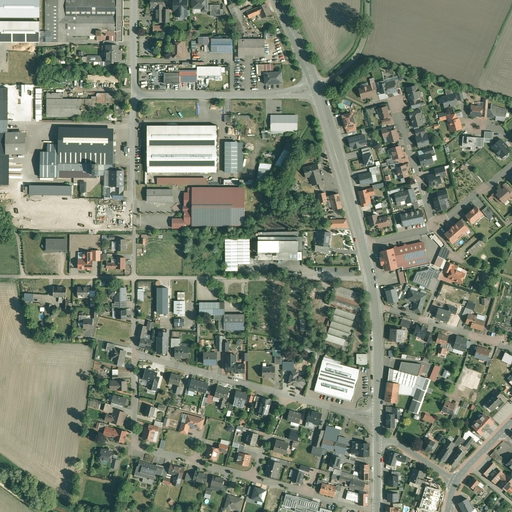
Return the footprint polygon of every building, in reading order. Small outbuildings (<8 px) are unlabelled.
[(41,0),(0,0),(0,17),(41,17),(41,0)] [(45,0),(46,32),(46,42),(66,42),(66,36),(69,36),(109,36),(116,36),(116,41),(121,41),(121,0),(45,0)] [(186,0),(173,0),(174,11),(176,11),(176,16),(181,16),(182,16),(187,16),(186,0)] [(207,0),(192,0),(193,8),(202,8),(202,11),(210,11),(210,16),(224,16),(224,9),(220,9),(220,5),(211,5),(210,5),(207,5),(207,0)] [(252,6),(240,11),(236,2),(228,6),(241,34),(249,30),(242,14),(246,12),(253,9),(252,6)] [(266,3),(257,7),(260,13),(261,15),(258,16),(259,18),(262,18),(271,14),(266,3)] [(157,7),(156,22),(169,22),(170,10),(162,10),(162,7),(157,7)] [(253,9),(246,12),(249,18),(260,13),(257,7),(253,9)] [(40,22),(0,21),(0,41),(46,42),(46,32),(40,31),(40,22)] [(181,39),(174,39),(174,43),(172,43),(172,56),(182,56),(182,43),(181,43),(181,39)] [(222,40),(212,40),(212,52),(232,52),(232,40),(226,40),(222,40)] [(264,40),(239,40),(239,58),(244,58),(244,55),(264,55),(264,40)] [(109,41),(104,41),(104,46),(102,46),(102,51),(104,51),(103,57),(106,57),(106,60),(106,62),(106,66),(113,66),(113,61),(121,61),(121,54),(116,54),(116,51),(118,51),(118,46),(114,46),(114,41),(109,41)] [(264,64),(256,65),(257,72),(257,77),(264,76),(264,74),(264,64)] [(197,70),(169,70),(169,73),(164,73),(164,84),(180,84),(180,82),(197,82),(197,73),(197,72),(197,70)] [(264,74),(264,76),(265,85),(282,84),(281,73),(264,74)] [(394,81),(385,84),(387,94),(397,91),(396,89),(394,81)] [(370,86),(359,89),(361,98),(372,95),(371,91),(370,86)] [(416,86),(407,88),(408,93),(408,95),(409,95),(410,100),(411,102),(417,101),(416,98),(419,97),(418,93),(419,93),(419,92),(419,90),(418,89),(417,89),(416,86)] [(0,120),(8,120),(8,89),(0,88),(0,120)] [(462,91),(455,90),(458,100),(464,98),(462,91)] [(113,93),(98,93),(97,94),(97,97),(97,104),(105,104),(106,96),(114,96),(114,94),(113,93)] [(454,95),(446,97),(446,98),(442,99),(445,108),(453,105),(455,103),(454,102),(456,102),(454,95)] [(122,98),(114,98),(114,96),(106,96),(105,104),(109,104),(109,105),(110,105),(110,104),(114,104),(114,117),(117,117),(122,117),(122,114),(123,114),(123,105),(122,105),(122,98)] [(47,99),(47,117),(82,117),(82,112),(87,112),(87,107),(97,107),(97,104),(97,97),(92,97),(92,99),(63,99),(47,99)] [(417,101),(411,102),(411,103),(412,109),(421,106),(419,100),(417,101)] [(507,110),(491,104),(490,110),(490,117),(490,118),(494,118),(494,116),(495,116),(495,121),(504,121),(507,110)] [(482,107),(471,106),(470,115),(481,116),(482,107)] [(386,107),(377,109),(379,116),(380,119),(381,118),(389,116),(386,107)] [(353,113),(342,116),(346,129),(356,126),(353,113)] [(455,113),(447,115),(448,122),(449,122),(449,121),(457,119),(455,113)] [(297,116),(271,115),(271,131),(297,131),(297,130),(297,116)] [(420,115),(411,118),(413,127),(422,125),(420,115)] [(457,119),(449,121),(449,122),(451,126),(449,127),(450,132),(461,129),(458,119),(457,119)] [(0,120),(0,184),(6,184),(6,155),(6,134),(8,134),(8,120),(0,120)] [(217,126),(147,126),(147,147),(147,173),(217,172),(217,126)] [(390,126),(381,129),(383,135),(386,134),(385,133),(391,131),(390,126)] [(114,133),(69,132),(69,129),(64,129),(61,129),(59,129),(59,144),(47,143),(47,151),(58,151),(58,164),(93,164),(93,175),(98,175),(98,164),(106,165),(106,166),(106,174),(108,174),(108,164),(113,164),(114,133)] [(391,131),(385,133),(386,134),(386,136),(387,136),(389,142),(393,141),(394,142),(396,141),(396,140),(398,140),(396,130),(391,131)] [(8,134),(6,134),(6,155),(25,155),(25,134),(8,134)] [(347,139),(350,149),(353,148),(353,150),(360,148),(360,146),(367,145),(364,134),(347,139)] [(423,134),(418,135),(419,137),(416,138),(418,147),(419,147),(424,146),(423,145),(424,145),(424,144),(429,143),(427,135),(424,136),(423,134)] [(462,137),(462,147),(470,148),(470,151),(475,152),(476,138),(462,137)] [(500,140),(491,148),(501,159),(510,152),(500,140)] [(237,142),(225,142),(225,172),(237,172),(237,170),(237,143),(237,142)] [(400,146),(391,149),(393,158),(394,159),(396,159),(403,157),(400,146)] [(281,168),(290,152),(284,149),(275,165),(281,168)] [(58,177),(58,174),(58,164),(58,151),(47,151),(41,151),(41,177),(58,177)] [(425,156),(419,158),(422,167),(433,163),(431,154),(425,156)] [(364,167),(374,165),(371,155),(362,157),(364,167)] [(271,176),(272,164),(259,163),(258,181),(266,181),(266,175),(271,176)] [(93,164),(58,164),(58,174),(93,175),(93,164)] [(106,165),(98,164),(98,175),(106,175),(106,174),(106,166),(106,165)] [(318,169),(317,164),(304,168),(306,177),(307,177),(306,175),(310,174),(312,179),(311,179),(313,185),(318,183),(321,182),(321,181),(317,169),(318,169)] [(400,167),(396,168),(399,178),(408,176),(405,165),(400,167)] [(371,173),(371,175),(379,173),(378,166),(369,168),(370,173),(371,173)] [(443,167),(435,169),(436,174),(438,173),(439,176),(446,175),(443,167)] [(114,171),(111,171),(110,174),(110,186),(114,186),(114,191),(118,191),(118,186),(123,186),(122,186),(123,181),(123,171),(114,171)] [(371,175),(371,173),(370,173),(359,176),(361,185),(373,182),(371,175)] [(435,176),(433,176),(431,175),(431,176),(428,177),(429,182),(430,186),(434,185),(434,184),(441,183),(439,176),(439,175),(438,173),(436,174),(435,176)] [(324,180),(321,181),(321,182),(318,183),(320,189),(326,188),(324,180)] [(511,191),(511,190),(505,183),(502,185),(504,187),(510,193),(511,191)] [(72,186),(30,186),(30,195),(72,196),(72,186)] [(510,193),(504,187),(502,189),(500,187),(498,189),(507,199),(511,196),(510,193)] [(245,188),(192,188),(192,193),(192,223),(192,226),(244,226),(245,188)] [(367,190),(359,192),(362,206),(366,205),(366,203),(370,201),(369,195),(374,194),(373,188),(367,189),(367,190)] [(402,191),(394,193),(397,202),(405,200),(406,203),(412,202),(413,205),(417,204),(412,189),(411,189),(402,191)] [(445,189),(437,191),(438,197),(443,196),(443,198),(448,197),(445,189)] [(507,199),(498,189),(496,191),(498,192),(496,194),(495,194),(501,201),(503,203),(507,199)] [(172,190),(147,190),(147,202),(172,202),(172,190)] [(114,191),(113,191),(113,199),(123,199),(123,191),(118,191),(114,191)] [(494,192),(491,195),(498,203),(501,201),(495,194),(496,194),(494,192)] [(325,193),(318,194),(320,203),(327,201),(326,197),(325,193)] [(338,194),(330,196),(326,197),(327,201),(331,200),(333,210),(342,208),(338,194)] [(438,197),(433,198),(436,211),(438,210),(439,211),(444,210),(444,209),(446,208),(443,198),(443,196),(438,197)] [(494,214),(487,206),(482,211),(488,218),(494,214)] [(476,207),(473,209),(470,211),(470,212),(465,216),(472,223),(482,214),(476,207)] [(414,212),(417,223),(424,222),(421,210),(414,212)] [(374,215),(368,217),(370,226),(378,224),(377,219),(376,215),(377,213),(377,212),(373,213),(374,215)] [(410,225),(417,223),(414,212),(407,213),(410,225)] [(403,226),(410,225),(407,213),(401,215),(403,226)] [(387,217),(377,219),(378,224),(379,228),(387,226),(386,222),(388,221),(387,217)] [(184,219),(172,219),(172,228),(184,228),(184,223),(184,219)] [(454,226),(453,226),(451,228),(445,234),(452,242),(455,239),(456,240),(465,232),(464,231),(467,228),(460,220),(454,226)] [(298,231),(258,232),(258,242),(258,252),(258,260),(288,260),(302,260),(302,252),(302,237),(298,237),(298,231)] [(320,231),(318,245),(316,245),(315,251),(323,252),(323,246),(328,246),(330,232),(320,231)] [(67,239),(46,239),(46,250),(67,250),(67,239)] [(125,239),(117,239),(117,242),(117,247),(117,251),(125,251),(125,239)] [(249,239),(225,239),(226,271),(238,271),(237,264),(250,264),(249,239)] [(481,239),(468,250),(472,255),(485,243),(481,239)] [(405,244),(403,246),(397,247),(395,246),(394,248),(393,248),(396,263),(426,257),(422,242),(407,245),(405,244)] [(447,260),(451,251),(445,244),(443,248),(442,247),(438,256),(444,259),(447,260)] [(387,250),(385,248),(384,250),(380,251),(379,253),(382,270),(384,271),(397,268),(396,263),(393,248),(387,250)] [(85,257),(79,257),(79,269),(93,269),(93,261),(93,251),(85,251),(85,257)] [(444,259),(438,256),(434,265),(440,268),(444,259)] [(125,257),(117,257),(116,260),(116,263),(111,263),(106,263),(106,268),(116,268),(116,269),(125,269),(125,257)] [(396,263),(397,268),(402,267),(402,270),(427,264),(426,257),(396,263)] [(458,267),(447,262),(446,265),(451,268),(449,273),(450,273),(448,278),(460,283),(463,278),(462,277),(464,274),(456,270),(458,267)] [(433,273),(420,267),(418,272),(416,277),(423,280),(421,284),(421,285),(428,288),(432,279),(431,279),(433,273)] [(442,270),(436,268),(432,277),(438,279),(442,270)] [(404,271),(398,272),(401,284),(406,282),(404,271)] [(362,294),(335,285),(332,294),(359,302),(362,294)] [(66,287),(53,287),(53,297),(59,297),(59,296),(63,296),(63,299),(63,300),(66,300),(66,287)] [(89,287),(78,287),(78,296),(78,294),(82,295),(82,296),(89,296),(89,287)] [(125,288),(115,288),(110,288),(110,295),(115,295),(115,301),(125,301),(125,288)] [(157,288),(157,313),(167,313),(167,288),(157,288)] [(426,294),(410,290),(409,291),(409,293),(409,294),(409,295),(410,295),(409,299),(414,301),(415,303),(414,307),(414,308),(422,310),(424,302),(424,301),(426,294)] [(395,291),(385,292),(387,304),(397,302),(395,291)] [(327,292),(321,308),(327,310),(332,294),(327,292)] [(34,302),(34,293),(25,293),(25,301),(34,302)] [(359,302),(332,294),(327,310),(332,312),(331,315),(333,316),(331,322),(328,321),(327,325),(330,326),(329,328),(326,337),(325,340),(323,346),(346,353),(362,307),(361,307),(362,304),(363,303),(359,302)] [(440,301),(435,299),(431,306),(437,309),(440,301)] [(185,301),(174,301),(174,313),(185,313),(185,301)] [(219,303),(199,303),(200,315),(219,315),(219,303)] [(446,311),(439,309),(436,317),(441,319),(441,320),(444,321),(444,320),(448,321),(451,313),(455,314),(457,308),(453,307),(453,304),(449,303),(446,311)] [(472,309),(466,307),(462,316),(468,318),(469,314),(470,314),(472,309)] [(244,314),(224,315),(224,330),(244,330),(244,314)] [(485,321),(476,318),(476,316),(470,314),(469,314),(468,318),(466,323),(472,325),(471,327),(482,330),(485,321)] [(411,319),(403,317),(400,325),(408,327),(411,319)] [(84,319),(84,323),(83,328),(89,329),(89,328),(92,328),(92,329),(93,324),(92,324),(92,320),(93,320),(84,319)] [(424,327),(420,325),(420,326),(417,325),(413,334),(424,338),(427,329),(424,328),(424,327)] [(402,329),(391,329),(390,341),(401,341),(400,341),(401,330),(402,330),(402,329)] [(152,340),(143,338),(144,333),(139,332),(137,337),(141,338),(139,347),(150,350),(152,340)] [(157,333),(157,353),(166,353),(166,349),(167,349),(167,346),(167,340),(167,333),(164,333),(164,332),(159,332),(159,333),(157,333)] [(433,334),(427,332),(424,341),(430,343),(433,334)] [(448,337),(438,334),(436,342),(441,343),(440,347),(445,348),(446,345),(448,337)] [(180,338),(171,338),(171,347),(171,346),(176,346),(176,344),(180,344),(180,338)] [(461,341),(455,339),(452,349),(458,351),(461,341)] [(467,343),(461,341),(458,351),(464,352),(467,343)] [(116,345),(108,343),(106,350),(113,352),(115,352),(116,349),(115,349),(116,345)] [(188,347),(175,347),(175,358),(176,358),(176,357),(183,357),(183,358),(188,358),(188,347)] [(489,351),(477,347),(474,357),(486,360),(489,351)] [(126,351),(116,349),(115,352),(113,352),(112,357),(115,357),(114,361),(123,363),(124,359),(123,358),(125,352),(126,352),(126,351)] [(217,353),(204,353),(203,364),(217,364),(217,353)] [(232,355),(231,354),(229,355),(227,355),(227,361),(226,361),(226,370),(228,370),(228,371),(230,371),(231,373),(233,371),(235,371),(235,364),(235,362),(236,362),(236,355),(232,355)] [(367,354),(357,354),(357,357),(355,357),(354,360),(357,360),(357,364),(367,364),(367,354)] [(359,370),(323,360),(314,390),(351,400),(359,370)] [(290,363),(282,361),(282,364),(282,369),(288,371),(290,363)] [(422,364),(401,362),(399,371),(400,371),(398,394),(410,395),(422,364)] [(235,364),(235,371),(235,373),(239,373),(244,373),(244,364),(235,364)] [(430,379),(436,381),(441,367),(435,365),(430,379)] [(271,367),(271,368),(262,368),(262,377),(275,377),(275,367),(271,367)] [(399,371),(389,368),(385,401),(396,403),(398,394),(400,371),(399,371)] [(150,371),(146,370),(143,379),(154,383),(156,378),(157,373),(156,374),(150,372),(150,371)] [(442,377),(448,378),(451,372),(445,370),(442,377)] [(297,373),(291,371),(288,383),(302,387),(305,378),(296,376),(297,373)] [(181,376),(171,374),(169,382),(179,385),(181,376)] [(208,384),(192,379),(189,390),(194,392),(194,390),(205,393),(208,384)] [(126,381),(118,381),(118,382),(116,382),(116,381),(111,381),(111,390),(115,390),(115,388),(118,388),(118,390),(126,390),(126,386),(126,381)] [(427,389),(418,385),(409,411),(418,414),(427,389)] [(229,390),(222,388),(222,387),(217,386),(214,396),(221,398),(226,399),(227,399),(229,390)] [(247,394),(236,391),(234,400),(235,401),(234,404),(244,407),(245,403),(247,394)] [(494,394),(485,403),(492,411),(502,401),(498,397),(495,394),(494,394)] [(126,399),(114,396),(112,402),(125,405),(126,399)] [(271,400),(263,398),(259,413),(267,416),(268,411),(271,400)] [(455,405),(446,402),(442,410),(443,410),(444,411),(447,412),(448,412),(452,414),(455,405)] [(113,405),(106,403),(103,411),(111,413),(113,405)] [(155,407),(147,405),(145,415),(152,417),(155,407)] [(399,408),(391,407),(386,406),(386,414),(395,414),(395,418),(399,418),(399,410),(400,410),(400,409),(399,409),(399,408)] [(126,412),(115,409),(113,416),(112,416),(112,417),(110,416),(109,421),(122,425),(126,412)] [(302,414),(290,410),(287,420),(292,421),(299,422),(299,423),(302,414)] [(316,413),(310,411),(307,421),(307,420),(314,422),(314,423),(318,424),(321,414),(316,412),(316,413)] [(471,425),(481,435),(493,423),(483,413),(471,425)] [(395,414),(386,414),(386,427),(395,427),(395,418),(395,414)] [(204,419),(187,415),(185,424),(182,423),(181,426),(188,428),(189,425),(201,429),(204,419)] [(434,419),(425,415),(423,419),(432,423),(434,419)] [(109,425),(100,422),(98,429),(103,430),(104,427),(106,427),(108,428),(109,425)] [(230,424),(226,429),(230,433),(235,428),(230,424)] [(188,428),(181,426),(179,432),(187,434),(188,428)] [(127,432),(118,429),(117,430),(108,428),(106,427),(104,434),(111,436),(113,435),(116,436),(115,440),(124,442),(127,432)] [(340,430),(326,427),(325,433),(323,439),(336,443),(337,443),(339,436),(338,436),(340,430)] [(148,428),(146,428),(143,438),(152,441),(155,430),(148,428)] [(296,428),(294,436),(292,436),(291,440),(293,440),(297,441),(300,429),(296,428)] [(324,431),(318,429),(315,441),(321,443),(324,431)] [(476,436),(467,429),(465,432),(469,436),(473,439),(476,436)] [(258,434),(249,432),(245,443),(255,446),(257,439),(257,438),(258,434)] [(459,436),(454,443),(459,447),(463,438),(459,436)] [(466,440),(463,444),(468,448),(474,439),(473,439),(469,436),(466,440)] [(429,439),(427,438),(422,447),(429,451),(434,442),(435,441),(430,437),(429,439)] [(336,443),(323,439),(321,447),(333,450),(332,451),(344,455),(346,448),(336,445),(336,443)] [(445,446),(437,457),(445,461),(452,451),(451,450),(454,445),(452,443),(452,442),(448,439),(443,445),(445,446)] [(281,441),(276,440),(273,451),(286,454),(287,448),(288,443),(280,441),(281,441)] [(228,445),(220,443),(218,449),(219,449),(218,451),(226,453),(228,445)] [(368,443),(358,443),(358,448),(354,448),(351,448),(351,452),(351,453),(351,454),(356,454),(356,455),(358,455),(358,456),(359,456),(359,455),(363,455),(363,456),(368,456),(368,451),(368,444),(368,443)] [(218,449),(209,446),(206,457),(216,460),(218,451),(219,449),(218,449)] [(459,448),(448,462),(455,467),(465,453),(459,448)] [(107,450),(105,449),(104,450),(101,449),(100,452),(101,453),(100,457),(99,458),(98,459),(99,461),(101,461),(102,460),(111,462),(112,459),(111,459),(112,452),(111,451),(107,450)] [(399,453),(391,451),(390,451),(386,463),(386,464),(395,466),(397,460),(399,454),(399,453)] [(501,456),(495,451),(490,455),(496,461),(501,456)] [(244,454),(240,453),(238,459),(237,459),(237,460),(238,460),(237,463),(248,466),(250,455),(244,454)] [(406,456),(399,454),(397,460),(404,463),(406,456)] [(329,465),(338,468),(341,458),(332,455),(329,465)] [(501,456),(496,461),(501,465),(506,461),(501,456)] [(280,463),(269,460),(265,474),(276,477),(280,463)] [(156,465),(140,461),(138,466),(137,466),(134,476),(143,478),(142,482),(152,484),(155,473),(157,467),(156,466),(156,465)] [(164,466),(157,464),(156,465),(156,466),(157,467),(155,473),(161,475),(164,466)] [(184,468),(171,465),(168,474),(172,475),(175,475),(173,484),(179,486),(181,477),(182,477),(184,468)] [(368,465),(360,465),(360,475),(359,475),(358,476),(354,475),(353,479),(365,482),(365,480),(367,480),(368,480),(368,476),(368,465)] [(495,483),(500,478),(502,480),(498,484),(506,491),(507,490),(510,487),(511,485),(511,478),(507,474),(506,476),(504,474),(497,467),(488,477),(495,483)] [(424,472),(414,469),(410,481),(419,484),(420,482),(421,483),(423,478),(422,477),(424,472)] [(304,473),(295,471),(294,476),(292,477),(291,481),(301,483),(304,473)] [(207,474),(196,472),(195,475),(194,480),(200,482),(205,483),(207,474)] [(167,473),(166,478),(164,477),(163,482),(169,484),(171,479),(172,475),(168,474),(167,473)] [(195,475),(187,473),(185,480),(192,482),(193,480),(194,480),(195,475)] [(353,479),(340,475),(339,480),(346,482),(350,483),(349,487),(362,491),(365,482),(353,479)] [(224,479),(213,476),(211,484),(222,487),(224,479)] [(392,476),(389,476),(389,487),(398,487),(398,476),(392,476)] [(480,482),(474,477),(468,484),(474,489),(479,494),(483,489),(478,485),(480,482)] [(322,484),(321,486),(320,492),(327,494),(329,485),(322,484)] [(336,487),(329,485),(327,494),(334,496),(335,490),(336,487)] [(253,496),(255,488),(249,486),(247,495),(253,496)] [(266,490),(255,488),(253,496),(252,500),(257,501),(258,500),(263,501),(266,490)] [(357,494),(350,492),(348,498),(347,500),(359,503),(359,498),(356,498),(357,494)] [(368,493),(359,493),(359,498),(359,503),(359,505),(368,505),(368,493)] [(398,493),(388,493),(388,502),(398,502),(398,493)] [(294,511),(296,511),(316,511),(317,511),(317,510),(310,509),(312,502),(298,498),(298,499),(293,498),(293,496),(286,494),(283,505),(290,507),(291,504),(296,505),(294,511)] [(237,498),(232,497),(232,496),(231,497),(229,496),(229,495),(228,495),(225,508),(230,510),(231,506),(235,507),(234,509),(239,510),(242,499),(237,498)] [(425,496),(423,502),(431,504),(433,499),(425,496)] [(467,499),(458,503),(462,510),(461,511),(468,511),(470,511),(473,510),(467,499)]
